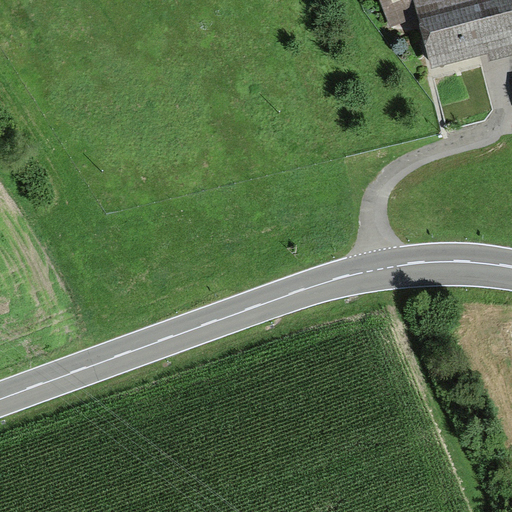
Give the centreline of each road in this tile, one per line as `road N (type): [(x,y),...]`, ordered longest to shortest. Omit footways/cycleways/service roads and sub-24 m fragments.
road 1 (primary): [(0,405),(206,324),(376,269)]
road 2 (residential): [(511,71),(499,74),(503,128),(430,154),(381,189),(372,219),(376,269)]
road 3 (primary): [(376,269),(443,261),(511,267)]
